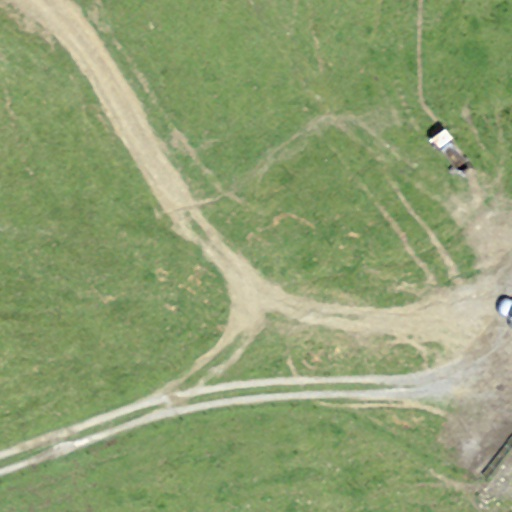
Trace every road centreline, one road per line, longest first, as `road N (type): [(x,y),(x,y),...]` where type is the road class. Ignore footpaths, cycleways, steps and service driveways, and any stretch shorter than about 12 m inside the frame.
road 1 (track): [(0,459),(234,390),(438,374),(478,356),(511,311)]
road 2 (track): [(266,0),(310,79),(407,190),(511,259)]
